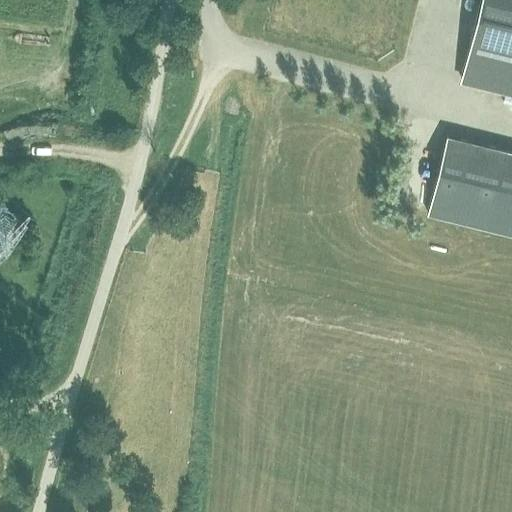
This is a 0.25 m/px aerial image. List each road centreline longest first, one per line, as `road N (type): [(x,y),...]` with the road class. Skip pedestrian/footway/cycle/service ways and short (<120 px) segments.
road 1 (unclassified): [(40,511),(116,247)]
road 2 (unclassified): [(169,0),(116,247)]
road 3 (track): [(116,247),(183,147),(215,46)]
